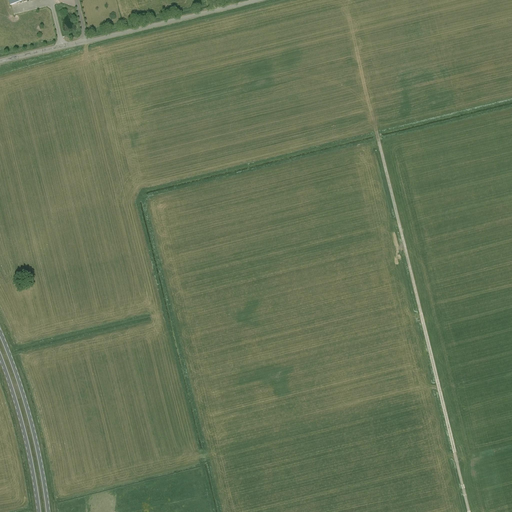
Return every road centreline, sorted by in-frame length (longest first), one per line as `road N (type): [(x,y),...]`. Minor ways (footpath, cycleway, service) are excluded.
road 1 (track): [(376,135),(468,511)]
road 2 (unclassified): [(0,61),(260,0)]
road 3 (primary): [(48,511),(38,450),(0,333)]
road 4 (primary): [(0,356),(39,511)]
